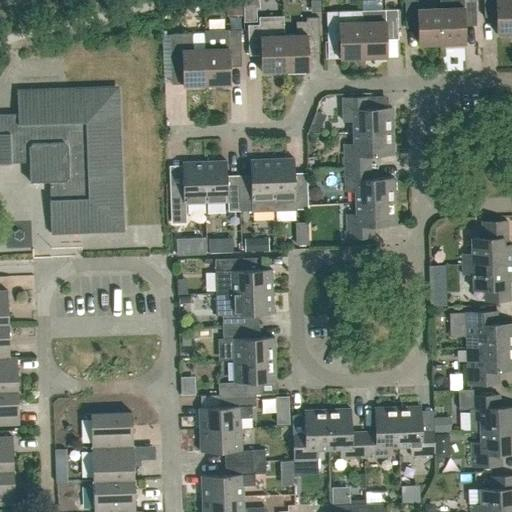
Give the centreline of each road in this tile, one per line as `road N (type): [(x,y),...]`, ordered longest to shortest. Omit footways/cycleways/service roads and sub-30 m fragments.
road 1 (residential): [(419,253),(307,262),(296,277),(298,351),(306,372),(323,381),(401,378),(423,347)]
road 2 (residential): [(170,384),(167,275),(154,261),(46,272),(45,387)]
road 3 (residential): [(416,82),(314,86),(290,129),(175,132)]
road 4 (residential): [(173,511),(170,384)]
road 5 (residential): [(170,384),(45,387)]
road 6 (residential): [(419,207),(416,82)]
road 7 (residential): [(45,387),(49,511)]
